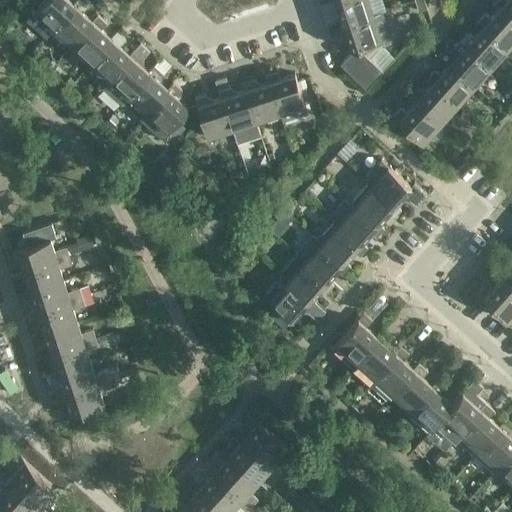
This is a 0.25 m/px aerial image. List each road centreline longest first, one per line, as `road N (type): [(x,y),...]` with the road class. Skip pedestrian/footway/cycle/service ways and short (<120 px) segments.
road 1 (residential): [(473,208),(343,93),(293,12)]
road 2 (residential): [(473,208),(406,282),(511,379)]
road 3 (residential): [(293,12),(213,50),(176,9),(185,0)]
